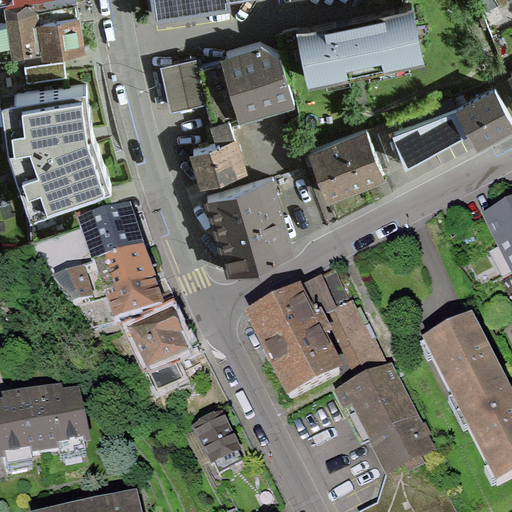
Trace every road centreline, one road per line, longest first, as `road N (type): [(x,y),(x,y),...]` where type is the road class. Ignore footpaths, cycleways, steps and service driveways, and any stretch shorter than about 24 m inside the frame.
road 1 (residential): [(201,305),(511,154)]
road 2 (residential): [(116,0),(158,179),(201,305)]
road 3 (residential): [(201,305),(309,511)]
